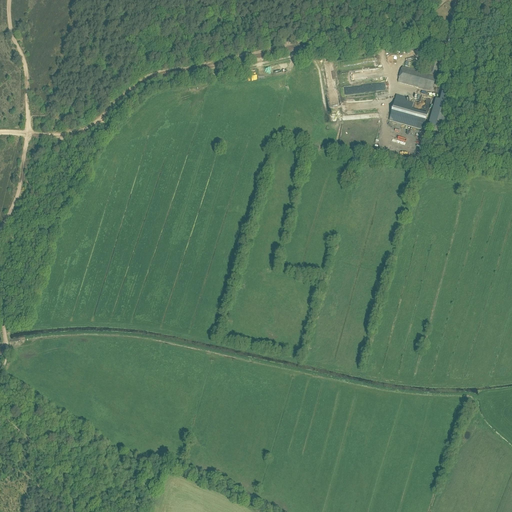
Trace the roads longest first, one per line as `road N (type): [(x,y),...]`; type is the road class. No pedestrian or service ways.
road 1 (track): [(27,134),(93,125),(158,75),(350,31),(441,0)]
road 2 (track): [(0,415),(102,505),(145,501),(162,467),(262,511)]
road 3 (track): [(27,134),(27,77),(9,0)]
